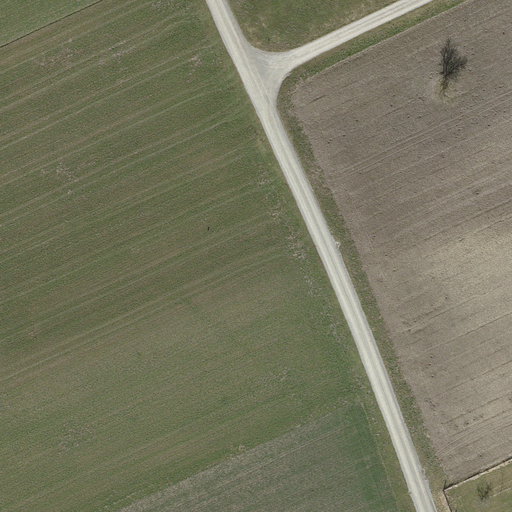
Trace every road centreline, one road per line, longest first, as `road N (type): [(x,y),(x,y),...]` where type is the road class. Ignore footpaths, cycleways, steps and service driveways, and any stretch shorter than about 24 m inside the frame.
road 1 (track): [(216,0),(366,348),(423,511)]
road 2 (track): [(424,0),(252,82)]
